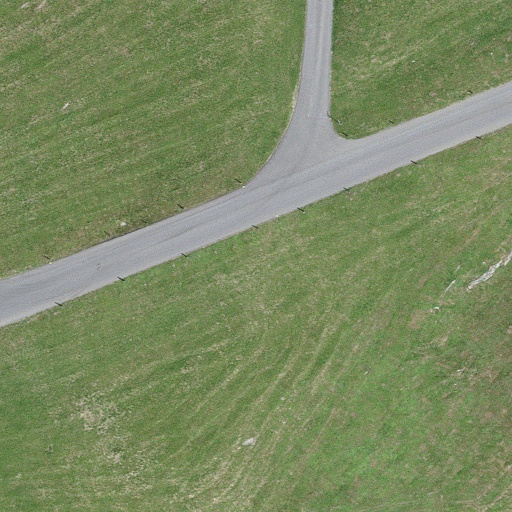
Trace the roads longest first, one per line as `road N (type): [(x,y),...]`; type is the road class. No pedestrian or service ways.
road 1 (unclassified): [(511,103),(0,301)]
road 2 (track): [(331,0),(319,183)]
